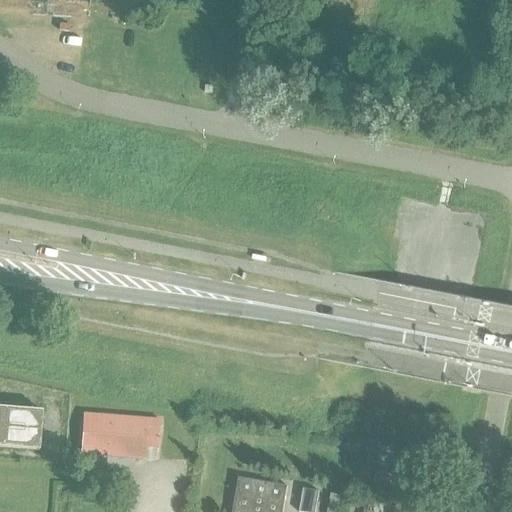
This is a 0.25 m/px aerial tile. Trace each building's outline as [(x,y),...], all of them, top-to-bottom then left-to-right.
[(407,221),(433,218),(432,204),(406,207),(407,221)] [(0,447),(39,451),(42,411),(0,408),(0,447)] [(160,421),(148,420),(84,414),(81,454),(145,460),(147,436),(159,437),(160,421)] [(232,511),(282,511),(287,487),(238,479),(232,511)] [(298,511),(315,511),(318,492),(303,490),(298,511)] [(335,491),(331,511),(343,511),(346,492),(335,491)]
